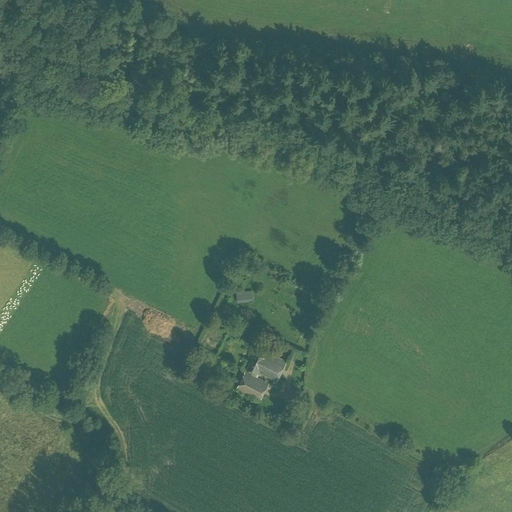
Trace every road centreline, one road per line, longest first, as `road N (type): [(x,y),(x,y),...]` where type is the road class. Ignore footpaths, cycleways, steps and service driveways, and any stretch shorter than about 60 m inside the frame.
road 1 (track): [(0,57),(184,121),(226,119),(511,236)]
road 2 (track): [(110,492),(111,443),(88,393),(120,316),(120,296),(0,235)]
road 3 (track): [(383,182),(287,369)]
